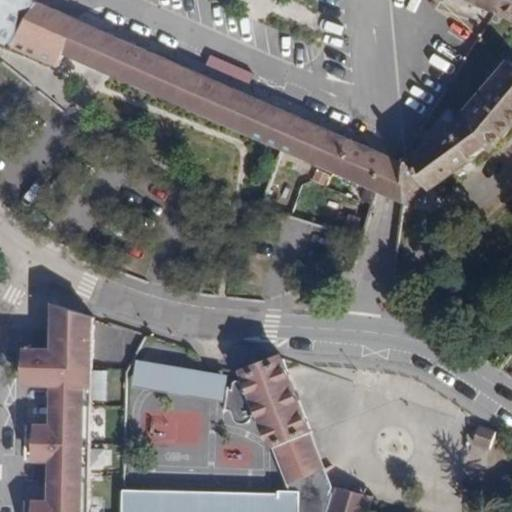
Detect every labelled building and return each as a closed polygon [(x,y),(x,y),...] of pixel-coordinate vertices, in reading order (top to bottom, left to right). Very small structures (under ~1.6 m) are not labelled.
[(0,0),(0,35),(17,43),(17,47),(58,66),(64,53),(379,191),(382,150),(37,1),(37,0),(0,0)] [(502,0),(469,0),(495,13),(502,0)] [(511,0),(502,0),(495,13),(511,20),(511,0)] [(511,130),(511,59),(453,127),(414,153),(405,160),(403,187),(398,199),(404,201),(410,205),(476,160),(473,156),(488,145),(495,150),(511,130)] [(132,144),(99,124),(93,134),(96,136),(127,152),(132,144)] [(62,202),(50,190),(26,219),(22,223),(37,231),(62,202)] [(55,348),(27,347),(26,384),(54,384),(53,404),(53,424),(37,424),(36,442),(36,460),(52,461),(51,481),(51,501),(35,501),(34,511),(88,511),(94,315),(85,312),(83,312),(56,304),(55,348)] [(311,433),(281,357),(244,371),(273,447),(311,433)] [(220,374),(131,359),(126,385),(216,400),(220,374)] [(496,431),(480,425),(473,443),(490,449),(496,431)] [(323,511),(332,484),(311,433),(273,447),(294,493),(293,511),(323,511)] [(332,484),(323,511),(369,511),(374,496),(332,484)] [(274,495),(119,493),(118,511),(293,511),(294,493),(274,492),(274,495)]
